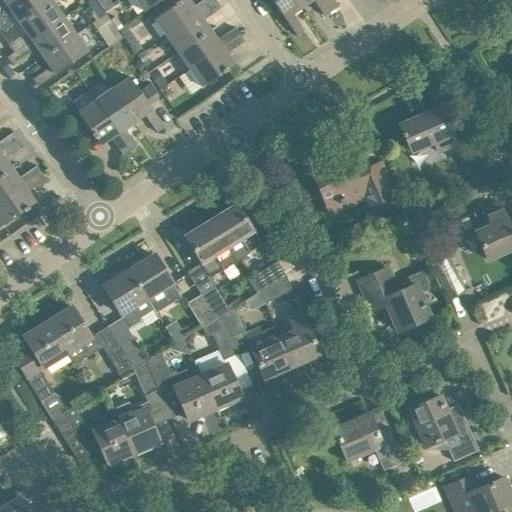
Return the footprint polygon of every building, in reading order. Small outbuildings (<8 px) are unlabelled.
[(0,11),(15,0),(1,0),(0,1),(0,11)] [(20,22),(51,0),(15,0),(0,11),(0,22),(13,13),(20,22)] [(14,52),(64,16),(52,0),(51,0),(20,22),(27,32),(9,45),(14,52)] [(88,0),(87,1),(93,10),(90,12),(95,20),(105,14),(105,13),(105,12),(104,11),(99,3),(96,0),(88,0)] [(136,0),(144,11),(152,5),(159,0),(136,0)] [(166,35),(216,0),(215,0),(201,0),(193,6),(188,0),(180,0),(178,1),(177,0),(159,0),(152,5),(159,15),(154,19),(166,35)] [(177,52),(210,30),(203,20),(221,7),(216,0),(166,35),(177,52)] [(292,13),(302,6),(298,0),(272,0),(296,35),(304,30),(292,13)] [(313,0),(324,15),(331,11),(323,0),(298,0),(302,6),(310,0),(313,0)] [(334,0),(323,0),(331,11),(338,6),(334,0)] [(95,20),(92,22),(97,29),(109,45),(114,42),(122,36),(105,14),(95,20)] [(44,56),(75,33),(64,16),(14,52),(7,57),(12,64),(37,46),(44,56)] [(115,16),(110,19),(116,27),(120,24),(115,16)] [(126,25),(118,30),(137,56),(144,51),(126,25)] [(189,69),(240,34),(235,27),(216,40),(210,30),(177,52),(189,69)] [(75,33),(44,56),(51,66),(32,79),(37,86),(88,51),(75,33)] [(189,69),(201,86),(222,72),(223,73),(227,70),(226,69),(234,64),(233,63),(226,54),(245,41),(240,34),(189,69)] [(144,66),(151,61),(144,51),(137,56),(144,66)] [(234,64),(226,69),(227,70),(234,79),(241,74),(234,64)] [(156,66),(149,71),(160,86),(167,81),(156,66)] [(112,88),(134,120),(144,113),(157,132),(164,127),(129,76),(112,88)] [(124,127),(134,120),(112,88),(95,100),(130,150),(137,146),(124,127)] [(123,155),(130,150),(95,100),(78,112),(100,145),(101,144),(101,143),(110,137),(123,155)] [(438,150),(456,143),(441,107),(400,125),(403,132),(401,133),(403,137),(405,136),(411,151),(434,141),(438,150)] [(0,150),(18,138),(13,131),(0,140),(0,150)] [(0,175),(11,168),(4,158),(23,146),(18,138),(0,150),(0,175)] [(351,157),(313,173),(328,207),(361,193),(371,215),(398,203),(380,161),(367,166),(366,163),(356,167),(351,157)] [(0,200),(41,172),(36,165),(18,178),(11,168),(0,175),(0,200)] [(41,172),(0,200),(0,220),(3,224),(36,202),(35,201),(34,201),(28,192),(46,179),(41,172)] [(494,189),(487,174),(461,185),(467,200),(494,189)] [(474,231),(487,259),(511,248),(511,230),(499,202),(484,209),(490,224),(474,231)] [(237,260),(261,244),(236,204),(211,220),(237,260)] [(211,220),(185,236),(210,276),(223,268),(237,260),(211,220)] [(409,229),(398,233),(402,243),(413,238),(409,229)] [(172,282),(155,255),(129,271),(147,299),(155,312),(181,296),(172,282)] [(449,297),(464,291),(449,258),(435,264),(449,297)] [(285,275),(278,262),(277,261),(251,276),(260,290),(285,275)] [(134,307),(147,299),(129,271),(127,267),(115,274),(117,278),(104,286),(121,313),(130,327),(142,320),(134,307)] [(429,317),(419,293),(428,289),(429,287),(423,272),(420,271),(407,277),(405,282),(395,286),(386,267),(359,279),(372,309),(386,302),(398,330),(429,317)] [(285,275),(260,290),(265,302),(292,290),(285,275)] [(228,310),(216,292),(213,287),(201,295),(215,318),(221,314),(228,310)] [(201,295),(186,304),(200,327),(215,318),(201,295)] [(47,321),(66,352),(90,337),(71,306),(47,321)] [(233,307),(228,310),(221,314),(231,337),(244,331),(233,307)] [(280,336),(292,366),(320,354),(301,310),(289,316),(295,330),(280,336)] [(231,337),(221,314),(215,318),(200,327),(204,337),(211,334),(219,351),(234,344),(231,337)] [(168,325),(178,342),(188,336),(178,319),(168,325)] [(42,367),(66,352),(47,321),(23,336),(31,348),(14,358),(40,400),(53,392),(39,368),(42,366),(42,367)] [(251,349),(264,378),(278,372),(280,376),(291,371),(290,367),(292,366),(280,336),(278,337),(274,326),(260,332),(259,329),(245,335),(251,349)] [(147,360),(133,337),(119,345),(132,365),(134,368),(146,361),(147,360)] [(119,345),(105,354),(117,374),(132,365),(119,345)] [(219,351),(194,362),(214,408),(241,397),(226,363),(224,364),(219,351)] [(172,382),(159,352),(147,360),(146,361),(158,388),(172,382)] [(146,361),(134,368),(131,370),(148,407),(163,401),(158,388),(146,361)] [(194,362),(168,373),(172,382),(174,386),(185,412),(189,420),(214,408),(194,362)] [(454,460),(478,450),(462,414),(450,419),(440,395),(409,409),(410,411),(403,414),(401,418),(412,444),(417,445),(423,442),(426,449),(449,448),(454,460)] [(0,422),(12,415),(0,396),(0,422)] [(153,426),(145,408),(133,413),(128,402),(114,408),(119,419),(134,452),(159,441),(153,426)] [(52,419),(54,423),(67,443),(79,435),(74,428),(83,423),(72,406),(57,416),(52,419)] [(374,428),(368,413),(333,428),(347,460),(374,448),(379,461),(385,459),(389,468),(404,461),(386,422),(374,428)] [(107,464),(134,452),(119,419),(93,430),(107,464)] [(511,511),(511,495),(504,477),(477,488),(471,475),(445,487),(455,511),(466,511),(475,508),(476,511),(511,511)] [(43,511),(38,503),(27,510),(19,496),(0,508),(0,511),(43,511)]
